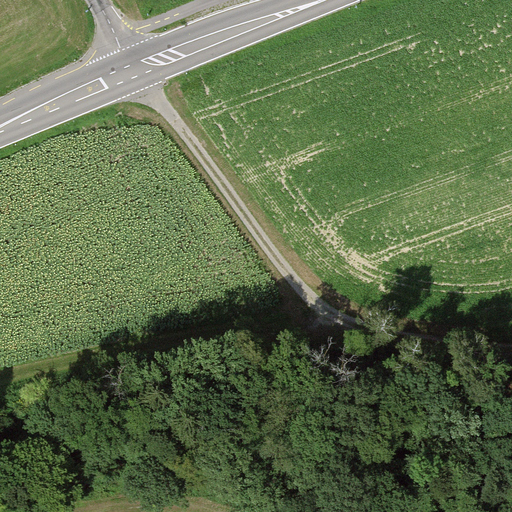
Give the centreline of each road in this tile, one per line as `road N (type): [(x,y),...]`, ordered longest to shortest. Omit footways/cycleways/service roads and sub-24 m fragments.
road 1 (track): [(511,346),(477,349),(353,330),(307,296),(136,78)]
road 2 (tertiary): [(136,78),(332,0)]
road 3 (tertiary): [(0,132),(136,78)]
